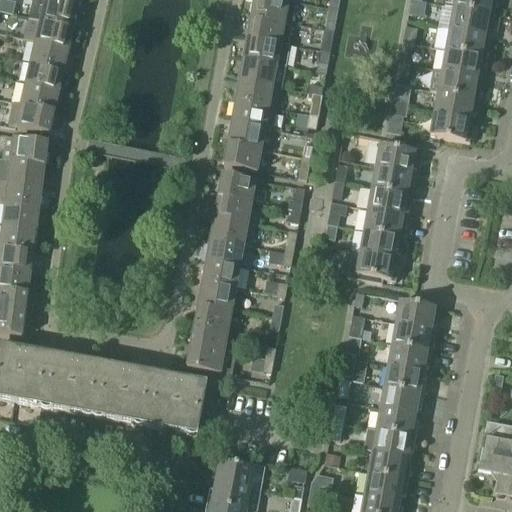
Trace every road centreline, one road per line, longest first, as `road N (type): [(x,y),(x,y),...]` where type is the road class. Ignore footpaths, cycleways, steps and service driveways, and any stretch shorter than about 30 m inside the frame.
road 1 (residential): [(100,0),(41,338),(169,362),(231,0)]
road 2 (residential): [(511,156),(457,177),(439,237),(441,292),(479,327)]
road 3 (residential): [(175,511),(170,474),(157,465),(44,443),(3,445)]
road 4 (residential): [(443,506),(479,327)]
